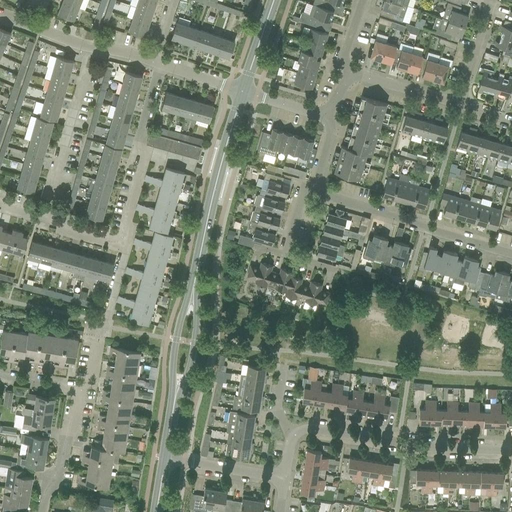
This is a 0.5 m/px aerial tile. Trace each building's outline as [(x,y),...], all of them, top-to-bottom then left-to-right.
[(151,0),(138,0),(136,7),(152,13),(156,2),(151,0)] [(342,0),(313,0),(312,5),(314,6),(314,5),(330,11),(333,3),(340,5),(342,0)] [(407,6),(389,0),(383,0),(381,9),(392,13),(390,18),(401,22),(407,6)] [(78,8),(62,1),(58,13),(74,19),(78,8)] [(180,1),(177,8),(184,10),(187,2),(180,1)] [(447,20),(464,26),(468,15),(457,12),(458,6),(447,2),(444,11),(446,14),(449,15),(447,20)] [(302,12),(299,18),(293,16),(292,21),(298,22),(298,21),(319,28),(322,20),(329,22),(333,11),(330,11),(314,5),(314,6),(311,15),(302,12)] [(136,7),(132,19),(148,24),(152,13),(136,7)] [(379,17),(377,23),(390,27),(392,22),(379,17)] [(417,18),(414,26),(422,28),(425,21),(420,19),(417,18)] [(148,24),(132,19),(128,30),(144,36),(148,24)] [(464,26),(447,20),(446,25),(442,24),(439,26),(436,34),(447,38),(449,33),(461,36),(464,26)] [(189,26),(179,23),(177,22),(171,38),(183,42),(189,26)] [(502,31),(500,36),(511,40),(511,23),(510,29),(501,26),(500,30),(502,31)] [(416,34),(418,28),(411,25),(409,32),(416,34)] [(200,30),(189,26),(183,42),(194,46),(200,30)] [(0,42),(5,44),(10,33),(0,28),(0,42)] [(321,57),(328,34),(310,29),(304,51),(301,50),(297,61),(300,62),(294,84),(311,89),(318,67),(311,65),(314,55),(321,57)] [(211,34),(200,30),(194,46),(206,50),(211,34)] [(211,34),(206,50),(217,54),(222,38),(211,34)] [(496,41),(495,46),(503,48),(501,55),(503,55),(509,57),(511,58),(511,40),(500,36),(498,42),(496,41)] [(222,38),(217,54),(229,58),(234,42),(222,38)] [(380,61),(385,43),(375,40),(370,55),(373,56),(373,58),(380,61)] [(457,44),(444,40),(442,45),(455,50),(457,44)] [(31,51),(34,42),(29,41),(26,50),(31,51)] [(396,46),(385,43),(380,61),(388,63),(388,61),(392,62),(396,48),(396,46)] [(396,48),(392,62),(397,63),(396,65),(399,66),(399,68),(406,70),(411,53),(413,47),(400,43),(398,49),(396,48)] [(51,55),(47,67),(70,73),(73,61),(66,59),(68,54),(53,47),(51,55)] [(498,56),(485,52),(483,58),(496,63),(498,56)] [(411,53),(406,70),(414,72),(414,70),(423,73),(427,59),(422,58),(422,56),(411,53)] [(437,62),(432,80),(440,82),(440,80),(443,81),(448,66),(450,67),(452,60),(440,57),(438,63),(437,62)] [(427,59),(423,73),(422,74),(425,75),(425,77),(432,80),(437,62),(427,59)] [(70,73),(47,67),(44,78),(50,80),(66,85),(70,73)] [(494,72),(488,70),(481,68),(479,74),(482,75),(477,91),(481,92),(482,90),(487,92),(492,77),(494,72)] [(126,72),(122,84),(139,88),(142,76),(126,72)] [(497,79),(492,77),(487,92),(493,94),(493,95),(497,97),(498,95),(497,95),(502,80),(504,74),(499,73),(497,79)] [(507,82),(502,80),(497,95),(498,95),(503,96),(503,98),(507,100),(509,93),(511,93),(511,76),(509,76),(507,82)] [(50,80),(47,92),(63,96),(66,85),(50,80)] [(122,84),(119,95),(135,100),(139,88),(122,84)] [(47,92),(44,103),(60,108),(63,96),(47,92)] [(174,112),(178,96),(166,92),(162,109),(174,112)] [(135,100),(119,95),(116,107),(132,111),(135,100)] [(178,96),(174,112),(185,115),(190,99),(178,96)] [(367,173),(370,163),(364,161),(366,154),(371,155),(373,147),(379,149),(382,139),(376,137),(381,122),(387,123),(390,114),(384,112),(386,104),(361,97),(359,103),(354,102),(353,105),(355,108),(358,108),(357,111),(354,110),(352,111),(351,115),(355,116),(352,129),(347,127),(346,131),(347,133),(350,134),(350,136),(347,135),(344,136),(343,140),(348,141),(346,147),(341,146),(340,153),(335,151),(334,155),(335,157),(338,158),(337,160),(334,159),(332,160),(331,164),(336,165),(334,172),(359,179),(361,171),(367,173)] [(201,102),(190,99),(185,115),(196,119),(201,102)] [(201,102),(196,119),(208,122),(213,106),(201,102)] [(60,108),(44,103),(40,115),(57,120),(60,108)] [(132,111),(116,107),(113,118),(129,123),(132,111)] [(412,134),(418,113),(414,112),(413,117),(406,115),(401,131),(412,134)] [(422,114),(418,113),(412,134),(422,137),(427,121),(420,120),(422,114)] [(33,129),(50,134),(53,122),(36,117),(33,129)] [(113,118),(109,130),(126,134),(129,123),(113,118)] [(433,123),(427,121),(422,137),(432,140),(438,119),(435,118),(433,123)] [(442,120),(438,119),(432,140),(443,143),(447,128),(440,126),(442,120)] [(263,132),(257,151),(264,153),(274,156),(275,157),(277,151),(282,132),(272,128),(270,134),(263,132)] [(467,150),(473,129),(469,128),(467,133),(461,131),(456,147),(467,150)] [(50,134),(33,129),(30,141),(46,145),(50,134)] [(473,129),(467,150),(477,153),(481,137),(475,136),(476,130),(473,129)] [(126,134),(109,130),(106,142),(122,146),(126,134)] [(293,135),(282,132),(277,151),(287,154),(293,135)] [(152,146),(155,135),(149,133),(146,145),(152,146)] [(481,137),(477,153),(487,156),(493,135),(490,134),(488,139),(481,137)] [(155,135),(152,146),(158,148),(161,137),(155,135)] [(293,135),(287,154),(298,157),(303,138),(293,135)] [(493,135),(487,156),(497,159),(502,143),(495,142),(497,136),(493,135)] [(167,138),(161,137),(158,148),(163,150),(167,138)] [(172,140),(167,138),(163,150),(169,151),(172,140)] [(314,141),(303,138),(298,157),(308,160),(306,166),(312,168),(317,150),(312,148),(314,141)] [(172,140),(169,151),(175,153),(178,142),(172,140)] [(502,143),(497,159),(507,162),(511,145),(511,140),(510,140),(508,145),(502,143)] [(46,145),(30,141),(27,152),(43,157),(46,145)] [(178,142),(175,153),(180,155),(184,143),(178,142)] [(184,143),(180,155),(186,156),(189,145),(184,143)] [(105,145),(102,157),(118,161),(122,149),(105,145)] [(189,145),(186,156),(192,158),(195,146),(189,145)] [(195,146),(192,158),(198,160),(201,148),(195,146)] [(43,157),(27,152),(23,164),(40,168),(43,157)] [(102,157),(99,168),(115,173),(118,161),(102,157)] [(40,168),(23,164),(20,175),(37,180),(40,168)] [(283,166),(283,168),(282,171),(292,174),(294,168),(289,167),(283,166)] [(99,168),(95,179),(112,184),(115,173),(99,168)] [(184,183),(181,182),(184,173),(166,168),(162,180),(158,179),(156,184),(161,186),(157,197),(175,202),(178,194),(181,195),(184,183)] [(294,168),(292,174),(305,178),(307,172),(294,168)] [(266,191),(276,194),(286,197),(289,186),(281,184),(283,178),(265,172),(264,179),(269,181),(266,190),(266,191)] [(449,172),(448,176),(464,181),(465,176),(459,175),(449,172)] [(37,180),(20,175),(17,187),(34,192),(37,180)] [(495,176),(494,182),(501,184),(502,179),(503,178),(495,176)] [(393,199),(398,180),(387,177),(382,195),(393,199)] [(88,189),(88,190),(92,191),(109,196),(112,184),(95,179),(91,178),(88,189)] [(511,181),(502,179),(501,184),(511,187),(511,183),(511,181)] [(408,183),(398,180),(393,199),(403,202),(408,183)] [(408,183),(403,202),(413,205),(418,186),(408,183)] [(429,189),(418,186),(413,205),(424,208),(429,189)] [(266,191),(266,190),(261,189),(259,195),(264,197),(262,206),(261,206),(261,207),(271,210),(281,213),(284,202),(274,199),(276,194),(266,191)] [(92,191),(89,202),(105,207),(109,196),(92,191)] [(454,216),(459,198),(443,193),(439,204),(445,206),(443,213),(454,216)] [(150,208),(148,213),(152,214),(149,227),(167,232),(169,223),(170,223),(170,220),(173,221),(174,217),(175,214),(172,214),(173,211),(175,202),(157,197),(154,209),(150,208)] [(469,201),(459,198),(454,216),(464,219),(469,201)] [(480,204),(469,201),(464,219),(474,223),(480,204)] [(105,207),(89,202),(86,214),(102,219),(105,207)] [(480,204),(474,223),(485,226),(490,207),(480,204)] [(261,207),(261,206),(256,205),(254,211),(260,213),(257,222),(256,223),(266,226),(277,229),(280,218),(269,215),(271,210),(261,207)] [(501,210),(490,207),(485,226),(495,229),(501,210)] [(325,223),(343,228),(346,218),(342,217),(344,211),(335,209),(334,214),(328,212),(325,223)] [(360,234),(365,235),(370,219),(362,216),(357,233),(360,234)] [(248,232),(253,233),(252,238),(239,235),(237,243),(253,247),(254,243),(261,245),(262,242),(272,245),(275,234),(265,231),(266,226),(256,223),(257,222),(251,221),(248,232)] [(349,230),(343,228),(325,223),(322,234),(340,239),(342,234),(348,236),(349,230)] [(11,233),(6,232),(2,249),(12,252),(18,231),(12,230),(11,233)] [(228,230),(226,238),(233,240),(235,232),(228,230)] [(18,231),(12,252),(23,255),(27,238),(22,236),(23,233),(18,231)] [(173,246),(170,245),(173,236),(155,231),(151,243),(147,242),(145,247),(150,249),(146,260),(164,265),(167,257),(170,258),(171,255),(172,252),(173,246)] [(322,234),(319,244),(343,251),(344,246),(338,244),(340,239),(322,234)] [(365,235),(360,234),(357,244),(362,245),(363,240),(365,235)] [(368,239),(364,253),(362,257),(373,261),(374,257),(380,237),(373,235),(372,240),(368,239)] [(387,239),(380,237),(374,257),(384,260),(385,260),(389,245),(385,244),(387,239)] [(40,261),(44,244),(32,241),(28,258),(40,261)] [(385,260),(384,260),(383,263),(394,266),(395,263),(401,243),(394,241),(392,246),(389,245),(385,260)] [(401,243),(395,263),(406,266),(408,259),(410,259),(413,249),(407,247),(408,245),(401,243)] [(40,261),(38,268),(49,271),(49,270),(51,264),(56,248),(44,244),(40,261)] [(343,251),(319,244),(316,255),(334,260),(335,254),(341,256),(343,251)] [(434,269),(438,255),(434,254),(436,248),(429,246),(427,253),(423,252),(419,265),(434,269)] [(51,264),(49,270),(61,273),(62,267),(67,251),(56,248),(51,264)] [(438,255),(434,269),(432,274),(438,275),(439,271),(444,272),(450,252),(443,250),(441,256),(438,255)] [(67,251),(63,267),(74,271),(79,254),(67,251)] [(450,252),(444,272),(449,274),(446,282),(452,284),(454,275),(459,261),(455,260),(457,254),(450,252)] [(90,257),(79,254),(74,271),(85,274),(90,257)] [(359,256),(354,254),(351,264),(356,266),(359,256)] [(462,262),(459,261),(454,275),(465,279),(471,258),(464,256),(462,262)] [(90,257),(85,274),(97,277),(102,261),(90,257)] [(477,260),(471,258),(465,279),(470,280),(468,287),(479,290),(484,273),(478,271),(480,267),(476,266),(477,260)] [(164,265),(146,260),(143,272),(139,271),(137,276),(142,278),(138,289),(156,294),(158,287),(162,287),(163,281),(164,278),(165,277),(165,275),(162,274),(164,265)] [(114,264),(102,261),(97,277),(109,281),(114,264)] [(270,272),(271,272),(272,266),(261,262),(259,268),(250,266),(247,277),(256,280),(255,283),(266,286),(267,283),(270,272)] [(267,283),(266,286),(275,289),(286,292),(291,275),(291,276),(292,272),(281,268),(279,274),(271,272),(270,272),(267,283)] [(479,290),(477,295),(485,297),(486,296),(494,298),(494,297),(502,272),(495,270),(493,275),(490,274),(489,275),(484,273),(479,290)] [(502,272),(494,297),(505,300),(511,280),(507,279),(509,274),(502,272)] [(389,282),(391,275),(383,273),(381,280),(389,282)] [(286,292),(284,296),(296,299),(297,296),(305,299),(306,299),(309,287),(300,284),(302,279),(291,276),(291,275),(286,292)] [(399,277),(391,275),(389,282),(397,284),(399,277)] [(306,299),(305,299),(304,302),(316,305),(317,302),(326,304),(329,293),(320,290),(322,285),(310,281),(309,287),(306,299)] [(428,290),(429,285),(429,284),(429,286),(421,283),(420,282),(415,281),(413,286),(428,290)] [(440,288),(429,285),(428,290),(438,293),(439,289),(440,288)] [(156,294),(138,289),(135,301),(130,300),(129,305),(133,307),(130,319),(148,324),(150,316),(153,317),(157,304),(154,303),(156,294)] [(81,291),(79,298),(85,300),(87,293),(81,291)] [(262,303),(260,309),(267,311),(269,305),(262,303)] [(10,362),(15,332),(3,330),(0,345),(0,353),(5,354),(4,361),(10,362)] [(28,331),(28,334),(25,354),(30,355),(29,362),(36,363),(41,333),(28,331)] [(15,332),(10,362),(17,363),(18,356),(24,357),(25,354),(28,334),(15,332)] [(41,333),(36,363),(43,364),(44,357),(49,358),(53,335),(41,333)] [(66,337),(53,335),(49,358),(55,359),(54,366),(61,367),(66,337)] [(66,337),(61,367),(68,368),(69,361),(75,362),(78,339),(66,337)] [(115,361),(138,364),(140,351),(110,347),(109,354),(116,355),(115,361)] [(219,360),(216,370),(225,372),(226,366),(223,365),(225,356),(220,355),(219,360)] [(107,365),(106,372),(136,377),(138,364),(115,361),(114,366),(107,365)] [(246,375),(246,376),(266,379),(267,375),(264,374),(265,367),(247,364),(246,375)] [(304,387),(301,401),(301,402),(312,403),(316,381),(318,368),(309,367),(307,379),(303,379),(301,387),(304,387)] [(216,370),(214,381),(222,382),(225,372),(216,370)] [(136,377),(106,372),(105,379),(112,380),(111,386),(134,389),(136,377)] [(241,375),(239,385),(244,386),(262,389),(263,382),(266,383),(266,379),(246,376),(246,375),(241,375)] [(214,381),(217,382),(215,392),(220,393),(222,382),(214,381)] [(316,381),(312,403),(323,405),(325,391),(320,390),(321,382),(321,381),(316,381)] [(331,392),(325,391),(323,405),(334,407),(337,384),(332,383),(331,392)] [(337,384),(334,407),(344,408),(344,409),(346,398),(347,394),(341,393),(343,385),(337,384)] [(423,384),(422,390),(426,393),(431,393),(431,387),(431,384),(423,384)] [(239,385),(237,396),(242,397),(263,400),(264,396),(261,396),(262,389),(244,386),(239,385)] [(134,389),(111,386),(110,391),(103,390),(102,397),(132,401),(134,389)] [(487,389),(487,399),(496,399),(496,390),(487,389)] [(344,409),(344,408),(343,412),(354,414),(358,391),(353,390),(351,399),(346,398),(344,409)] [(13,392),(5,391),(3,405),(11,406),(13,392)] [(358,391),(354,414),(365,416),(367,401),(362,400),(363,392),(358,391)] [(215,392),(213,398),(212,405),(217,406),(220,393),(215,392)] [(367,401),(365,416),(376,417),(380,394),(374,394),(373,402),(367,401)] [(385,395),(380,394),(376,417),(387,419),(388,411),(396,412),(399,398),(390,396),(388,404),(383,403),(385,395)] [(28,395),(27,401),(32,402),(35,403),(34,409),(34,410),(51,413),(53,399),(28,395)] [(132,401),(102,397),(101,404),(108,405),(107,410),(130,414),(132,401)] [(263,400),(242,397),(240,408),(258,411),(259,403),(262,404),(263,400)] [(430,424),(431,401),(425,400),(425,409),(419,409),(418,423),(430,424)] [(431,401),(430,424),(440,424),(441,410),(435,410),(436,401),(431,401)] [(446,410),(441,410),(440,424),(451,425),(452,402),(447,401),(446,410)] [(452,402),(451,425),(462,425),(462,411),(457,411),(457,402),(452,402)] [(462,411),(462,425),(472,426),(473,403),(468,402),(468,411),(462,411)] [(479,403),(473,403),(472,426),(483,426),(484,412),(478,411),(479,403)] [(484,412),(483,426),(494,426),(495,403),(490,403),(489,412),(484,412)] [(500,404),(495,403),(494,426),(505,427),(506,413),(500,412),(500,404)] [(21,408),(21,412),(23,415),(24,417),(22,428),(22,429),(25,429),(35,431),(36,424),(48,426),(49,426),(51,413),(34,410),(34,409),(31,409),(21,407),(21,408)] [(99,414),(98,421),(128,426),(130,414),(107,410),(106,416),(99,414)] [(229,411),(227,422),(235,423),(256,426),(256,422),(253,422),(254,415),(237,412),(229,411)] [(128,426),(98,421),(97,428),(104,430),(103,435),(126,439),(128,426)] [(235,423),(233,434),(251,437),(252,430),(255,430),(256,426),(235,423)] [(15,435),(16,428),(3,425),(1,432),(15,435)] [(251,437),(233,434),(228,433),(226,443),(227,444),(252,448),(253,444),(250,443),(251,437)] [(28,450),(45,453),(47,439),(22,434),(21,441),(29,443),(28,450)] [(95,439),(94,446),(114,450),(124,451),(126,439),(103,435),(102,441),(95,439)] [(252,448),(227,444),(225,454),(247,458),(249,451),(252,451),(252,448)] [(94,446),(91,446),(90,451),(83,450),(82,457),(112,462),(114,450),(94,446)] [(334,459),(328,458),(320,457),(321,451),(307,449),(305,460),(327,464),(334,465),(334,459)] [(45,453),(28,450),(26,457),(18,456),(17,463),(43,467),(45,453)] [(112,462),(82,457),(81,464),(88,465),(87,471),(110,474),(112,462)] [(356,482),(360,459),(349,457),(346,472),(352,473),(351,481),(356,482)] [(0,466),(8,468),(10,468),(11,461),(0,459),(0,466)] [(360,459),(356,482),(361,483),(363,474),(368,475),(370,461),(360,459)] [(305,460),(303,471),(317,473),(318,468),(327,469),(327,464),(305,460)] [(370,461),(368,475),(373,476),(372,485),(377,485),(381,463),(370,461)] [(381,463),(377,485),(383,486),(388,487),(394,488),(397,473),(391,472),(392,464),(388,464),(381,463)] [(25,471),(10,468),(8,468),(5,487),(12,488),(30,491),(32,478),(24,477),(25,471)] [(426,493),(427,470),(416,469),(415,484),(421,484),(420,492),(426,493)] [(438,470),(427,470),(426,493),(431,493),(432,484),(437,485),(438,470)] [(438,470),(437,485),(442,485),(442,493),(447,494),(448,471),(438,470)] [(110,474),(87,471),(86,476),(79,475),(78,482),(108,487),(110,474)] [(317,473),(303,471),(301,481),(324,485),(325,480),(316,478),(317,473)] [(448,471),(447,494),(453,494),(453,485),(458,486),(459,471),(448,471)] [(459,471),(458,486),(464,486),(464,494),(469,495),(470,472),(459,471)] [(481,472),(470,472),(469,495),(474,495),(475,486),(480,486),(481,472)] [(481,472),(480,486),(486,487),(485,495),(490,495),(491,472),(481,472)] [(503,473),(491,472),(490,495),(496,496),(496,487),(502,487),(503,473)] [(324,485),(301,481),(299,492),(314,495),(315,489),(323,490),(324,485)] [(195,494),(193,508),(192,511),(202,511),(205,510),(206,506),(212,507),(216,487),(212,486),(211,489),(204,488),(203,496),(195,494)] [(220,487),(216,487),(212,507),(219,508),(218,511),(231,511),(233,500),(225,499),(226,491),(219,490),(220,487)] [(30,491),(12,488),(10,496),(4,495),(2,507),(18,510),(19,503),(27,505),(30,491)] [(250,511),(253,497),(242,495),(241,502),(233,500),(231,511),(250,511)] [(257,497),(253,497),(250,511),(270,511),(262,509),(264,501),(256,500),(257,497)] [(469,502),(469,510),(477,511),(478,502),(469,502)]
